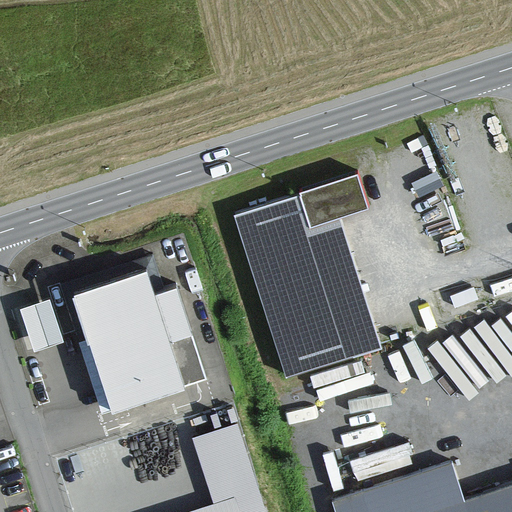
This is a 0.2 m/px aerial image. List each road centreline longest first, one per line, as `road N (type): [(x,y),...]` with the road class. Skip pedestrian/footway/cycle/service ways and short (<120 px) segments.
road 1 (tertiary): [(0,232),(511,67)]
road 2 (residential): [(0,345),(50,511)]
